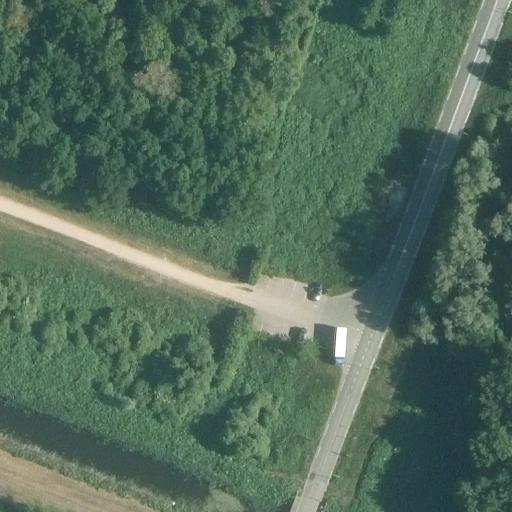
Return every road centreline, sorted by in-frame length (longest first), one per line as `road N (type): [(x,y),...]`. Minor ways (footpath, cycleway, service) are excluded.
road 1 (tertiary): [(370,340),(499,0)]
road 2 (track): [(247,298),(0,207)]
road 3 (tertiary): [(307,511),(370,340)]
road 4 (unclassified): [(370,340),(247,298)]
